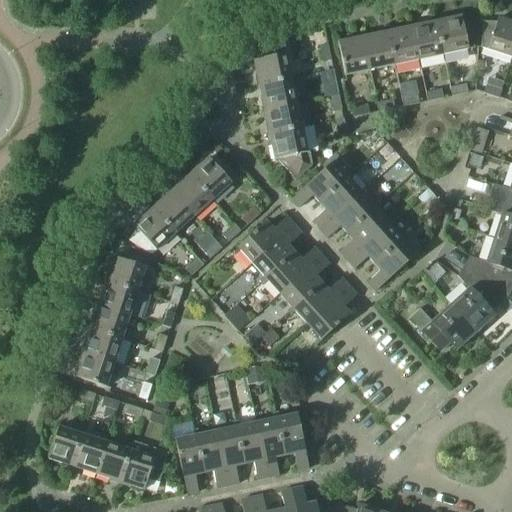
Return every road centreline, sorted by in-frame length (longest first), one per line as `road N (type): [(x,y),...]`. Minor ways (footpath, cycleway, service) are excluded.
road 1 (unknown): [(368,307),(437,228),(471,97)]
road 2 (residential): [(502,508),(420,478),(419,451),(471,405)]
